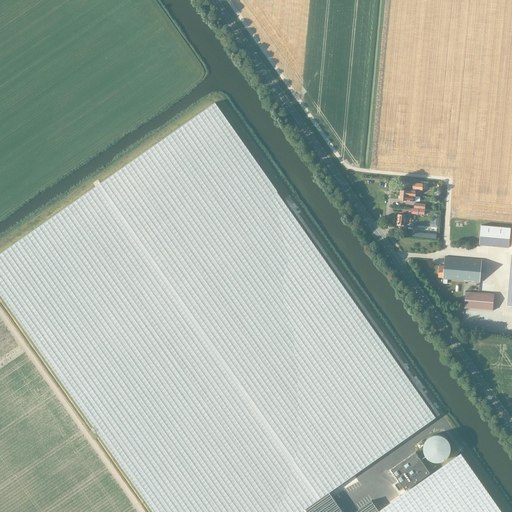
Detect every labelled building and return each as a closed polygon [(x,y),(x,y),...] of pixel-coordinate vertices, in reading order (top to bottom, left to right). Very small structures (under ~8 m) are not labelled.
[(214,102),(0,252),(0,294),(153,511),(377,511),(379,510),(372,501),(356,511),(343,511),(330,492),(435,417),(214,102)] [(406,214),(406,213),(404,213),(403,213),(403,215),(398,214),(398,224),(406,225),(406,223),(411,223),(411,218),(406,217),(406,215),(406,214)] [(431,221),(430,226),(437,227),(439,216),(434,216),(434,221),(431,221)] [(511,228),(481,225),(479,246),(509,248),(511,228)] [(444,279),(480,282),(482,260),(446,257),(445,267),(440,266),(439,277),(444,277),(444,279)] [(483,292),(492,293),(493,285),(483,284),(483,292)] [(464,307),(493,310),(494,294),(465,291),(464,307)] [(416,452),(391,469),(406,490),(430,473),(416,452)] [(502,511),(461,454),(460,453),(379,510),(377,511),(502,511)]
